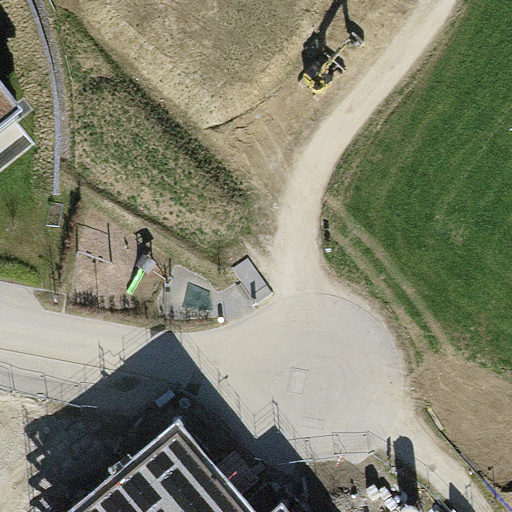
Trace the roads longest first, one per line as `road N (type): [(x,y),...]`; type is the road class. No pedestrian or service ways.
road 1 (track): [(475,511),(444,470),(302,387),(302,232),(318,162),(445,0)]
road 2 (residential): [(0,330),(302,387)]
